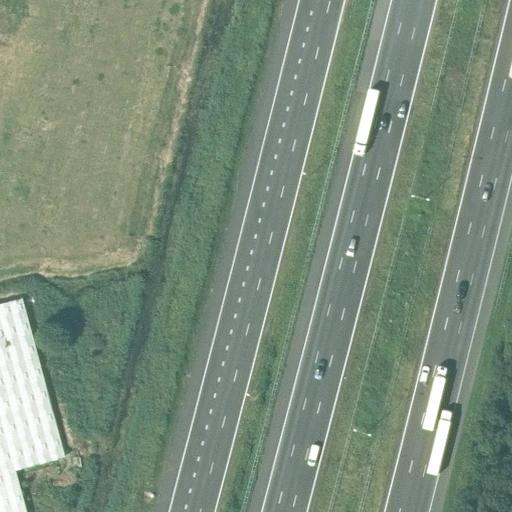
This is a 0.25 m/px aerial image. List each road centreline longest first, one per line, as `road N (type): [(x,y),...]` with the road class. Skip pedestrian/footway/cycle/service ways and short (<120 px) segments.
road 1 (motorway): [(322,0),(191,511)]
road 2 (motorway): [(413,0),(283,511)]
road 3 (motorway): [(405,511),(511,78)]
